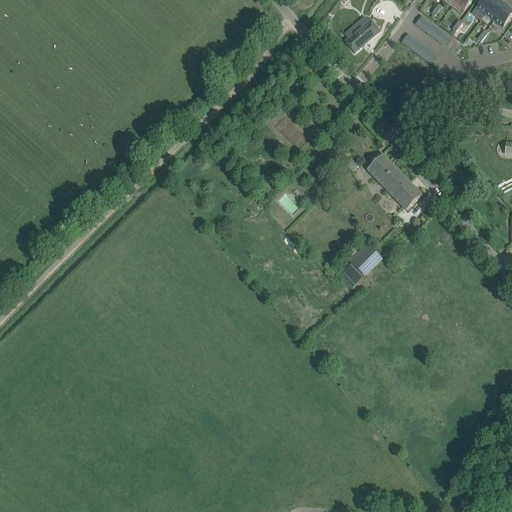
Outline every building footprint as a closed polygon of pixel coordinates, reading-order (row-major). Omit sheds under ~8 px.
[(459,0),(455,5),(464,11),(472,0),(459,0)] [(483,0),(472,15),(481,21),(486,15),(497,0),(483,0)] [(497,0),(486,15),(495,21),(506,6),(497,0)] [(400,4),(384,24),(394,31),(409,12),(400,4)] [(511,17),(511,9),(507,6),(495,21),(504,28),(511,17)] [(354,35),(345,43),(355,55),(380,33),(371,21),(362,29),(358,24),(350,31),(354,35)] [(407,212),(415,203),(422,196),(383,156),(368,171),(407,212)] [(366,244),(348,262),(363,278),(364,279),(382,261),(366,244)]
